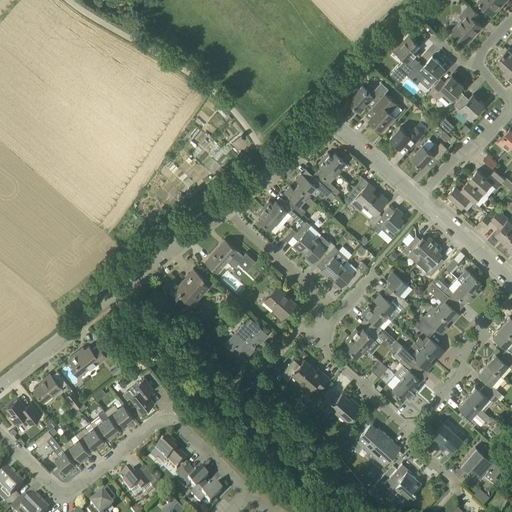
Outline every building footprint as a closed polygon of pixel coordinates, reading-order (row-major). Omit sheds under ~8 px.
[(476,0),(471,6),(480,14),(485,8),(478,2),(476,0)] [(493,15),(505,0),(479,0),(478,2),(485,8),(493,15)] [(467,44),(479,30),(478,29),(481,24),(475,19),(480,14),(471,6),(470,5),(459,17),(462,19),(452,30),(467,44)] [(407,75),(419,61),(414,57),(418,52),(415,49),(420,44),(409,35),(396,50),(406,59),(399,67),(398,66),(391,74),(399,82),(406,74),(407,75)] [(506,69),(511,62),(511,48),(509,47),(497,61),(506,69)] [(443,65),(433,56),(424,66),(419,61),(407,75),(417,84),(426,74),(432,79),(437,74),(440,77),(449,66),(445,63),(443,65)] [(511,62),(506,69),(502,74),(511,82),(511,62)] [(464,86),(452,75),(445,82),(441,78),(430,91),(439,99),(446,105),(464,86)] [(368,102),(373,106),(385,93),(388,88),(381,82),(371,94),(362,86),(353,96),(349,101),(360,111),(368,102)] [(385,93),(373,106),(372,107),(377,111),(370,119),(369,119),(381,130),(395,115),(390,111),(397,104),(385,93)] [(484,104),(473,94),(469,98),(464,94),(455,104),(471,119),(484,104)] [(424,133),(416,125),(412,131),(408,128),(405,131),(400,127),(390,138),(401,147),(405,143),(410,148),(424,133)] [(508,150),(511,146),(511,145),(511,128),(510,127),(498,142),(508,150)] [(445,132),(441,137),(446,142),(451,137),(445,132)] [(449,139),(453,143),(457,138),(453,134),(451,137),(449,139)] [(448,148),(441,142),(438,146),(435,143),(429,149),(423,144),(412,157),(422,167),(432,156),(437,160),(448,148)] [(346,162),(334,152),(331,155),(327,152),(322,158),(337,172),(346,162)] [(493,167),(497,162),(488,154),(484,158),(493,167)] [(330,191),(334,186),(329,181),(337,172),(322,158),(316,164),(320,168),(317,171),(319,172),(315,177),(330,191)] [(469,179),(483,192),(492,183),(495,186),(497,187),(501,182),(492,174),(487,178),(478,169),(469,179)] [(492,174),(501,182),(505,178),(496,169),(492,174)] [(308,179),(301,173),(295,179),(299,182),(296,185),(307,195),(316,186),(326,195),(330,191),(315,177),(312,175),(308,179)] [(353,182),(351,184),(355,188),(364,179),(359,174),(353,182)] [(368,182),(364,179),(355,188),(349,195),(342,202),(347,206),(350,202),(360,211),(364,206),(365,206),(375,195),(371,192),(375,188),(368,182)] [(483,192),(469,179),(464,184),(462,182),(458,186),(456,184),(456,185),(470,198),(474,202),(483,192)] [(305,210),(299,205),(307,195),(296,185),(293,189),(290,185),(284,192),(289,197),(285,201),(292,207),(301,215),(305,210)] [(462,207),(470,198),(456,185),(447,194),(462,207)] [(330,191),(326,195),(331,199),(334,195),(330,191)] [(387,199),(381,194),(378,197),(375,195),(365,206),(374,214),(368,221),(373,225),(372,226),(372,227),(390,207),(389,206),(381,215),(377,211),(387,199)] [(287,210),(276,201),(275,200),(272,203),(269,200),(263,206),(278,220),(287,210)] [(270,229),(278,220),(263,206),(258,212),(261,216),(258,219),(270,229)] [(302,224),(305,221),(306,220),(301,215),(292,207),(288,211),(302,224)] [(394,210),(390,207),(372,227),(378,232),(385,224),(393,231),(391,233),(393,236),(401,228),(398,225),(403,220),(399,217),(403,213),(396,207),(394,210)] [(511,221),(498,210),(491,217),(490,219),(500,228),(495,233),(504,241),(511,232),(511,221)] [(487,213),(479,222),(484,227),(490,219),(491,217),(487,213)] [(315,240),(320,234),(305,221),(302,224),(296,232),(293,236),(297,240),(292,246),(298,251),(302,248),(305,251),(315,240)] [(287,242),(293,236),(296,232),(291,228),(283,238),(287,242)] [(511,232),(504,241),(505,241),(503,244),(511,251),(511,232)] [(435,242),(429,236),(426,240),(422,237),(418,241),(414,237),(402,250),(416,262),(421,256),(422,257),(435,242)] [(330,241),(324,248),(315,240),(305,251),(308,253),(305,257),(311,263),(322,250),(326,254),(321,261),(334,247),(334,246),(335,245),(330,241)] [(221,244),(205,261),(217,272),(230,256),(246,270),(255,260),(246,252),(243,256),(226,241),(223,246),(221,244)] [(441,263),(438,261),(437,259),(439,256),(441,254),(438,251),(441,247),(435,242),(422,257),(431,265),(426,271),(431,275),(444,260),(443,260),(441,263)] [(333,276),(343,265),(333,256),(338,250),(334,247),(321,261),(325,265),(320,271),(326,276),(330,273),(333,276)] [(449,272),(451,270),(458,262),(453,258),(445,268),(449,272)] [(349,286),(362,271),(367,266),(362,262),(352,273),(343,265),(333,276),(336,278),(333,282),(339,288),(344,282),(349,286)] [(209,286),(201,279),(203,277),(193,268),(178,285),(176,283),(168,291),(176,298),(179,294),(192,305),(209,286)] [(476,296),(481,289),(478,286),(481,283),(466,269),(457,279),(461,282),(476,296)] [(404,307),(408,303),(398,294),(407,284),(392,271),(387,277),(390,280),(387,284),(388,285),(384,289),(390,294),(404,307)] [(440,305),(436,310),(447,320),(450,317),(454,320),(459,314),(451,306),(454,301),(443,291),(433,282),(428,287),(441,298),(441,301),(439,303),(440,305)] [(476,296),(461,282),(452,291),(447,286),(443,291),(454,301),(458,297),(464,302),(467,298),(470,302),(476,296)] [(281,318),(295,303),(276,286),(264,300),(275,309),(273,311),(281,318)] [(385,298),(380,293),(374,299),(378,303),(375,306),(386,316),(395,307),(400,311),(404,307),(390,294),(385,298)] [(369,325),(374,330),(378,326),(386,316),(375,306),(372,309),(368,306),(363,312),(373,321),(369,325)] [(447,320),(436,310),(427,320),(422,315),(418,319),(421,322),(431,330),(433,332),(437,328),(442,333),(448,327),(444,323),(447,320)] [(511,318),(510,316),(501,326),(511,335),(511,318)] [(268,334),(250,318),(245,324),(243,322),(224,344),(237,355),(241,350),(248,356),(255,349),(254,348),(255,346),(255,345),(255,344),(259,341),(261,342),(268,334)] [(374,330),(369,325),(365,330),(363,328),(359,332),(356,328),(350,334),(366,348),(374,338),(379,343),(383,339),(374,330)] [(492,336),(505,347),(511,338),(511,335),(501,326),(492,336)] [(357,357),(366,348),(350,334),(345,341),(349,344),(345,347),(357,357)] [(444,351),(429,337),(424,342),(419,337),(415,341),(421,347),(420,347),(432,357),(435,354),(438,357),(444,351)] [(408,350),(402,345),(397,350),(403,356),(417,369),(421,365),(427,370),(433,363),(429,360),(432,357),(420,347),(421,347),(415,341),(408,350)] [(107,356),(98,345),(92,349),(89,346),(81,352),(79,350),(67,359),(72,365),(70,367),(78,376),(91,366),(92,367),(107,356)] [(511,352),(507,348),(499,357),(495,353),(487,363),(499,374),(508,365),(511,368),(511,352)] [(397,350),(392,355),(399,360),(403,356),(397,350)] [(415,392),(421,386),(417,383),(420,379),(413,374),(417,369),(403,356),(399,360),(404,365),(408,370),(400,379),(415,392)] [(300,364),(293,359),(280,373),(287,379),(293,374),(309,389),(313,385),(318,389),(328,378),(321,371),(319,373),(314,369),(304,360),(300,364)] [(378,359),(376,362),(370,369),(375,373),(383,364),(378,359)] [(490,384),(499,374),(487,363),(478,373),(490,384)] [(379,377),(385,369),(387,367),(383,364),(375,373),(379,377)] [(43,402),(44,401),(61,388),(50,373),(43,379),(44,380),(33,389),(43,402)] [(154,402),(147,394),(154,389),(144,377),(123,394),(128,399),(130,397),(135,404),(133,406),(139,414),(145,409),(146,411),(150,408),(149,406),(154,402)] [(410,398),(415,392),(400,379),(392,388),(403,399),(406,395),(410,398)] [(501,393),(492,385),(488,390),(483,386),(480,390),(475,386),(467,396),(479,407),(487,397),(493,402),(501,393)] [(70,413),(83,403),(73,390),(65,396),(70,402),(65,406),(70,413)] [(337,398),(331,392),(322,402),(334,413),(336,411),(347,421),(360,407),(354,400),(352,402),(348,399),(342,393),(337,398)] [(479,407),(467,396),(458,406),(462,409),(458,414),(465,421),(472,426),(476,422),(481,425),(485,421),(486,420),(490,416),(479,407)] [(25,407),(18,398),(6,408),(11,413),(10,414),(11,414),(7,417),(13,425),(23,416),(29,424),(41,415),(31,402),(25,407)] [(134,418),(123,404),(117,408),(114,404),(107,409),(116,420),(118,418),(124,426),(134,418)] [(116,420),(107,409),(105,411),(103,410),(98,414),(99,415),(93,421),(101,432),(103,430),(109,437),(119,429),(113,422),(116,420)] [(101,432),(93,421),(90,423),(85,427),(78,432),(86,443),(89,441),(95,449),(105,441),(99,433),(101,432)] [(370,423),(351,445),(358,452),(363,446),(384,465),(400,447),(379,428),(377,430),(370,423)] [(448,454),(454,447),(461,439),(443,423),(432,435),(444,445),(441,448),(448,454)] [(44,445),(48,441),(47,440),(52,436),(48,430),(34,441),(38,447),(42,443),(44,445)] [(80,461),(90,453),(84,445),(86,443),(78,432),(75,434),(78,438),(73,442),(70,438),(63,444),(72,455),(74,453),(80,461)] [(176,452),(172,448),(175,445),(167,438),(155,451),(166,462),(167,461),(176,470),(186,460),(177,450),(176,452)] [(72,455),(63,444),(60,446),(59,445),(54,449),(55,450),(48,456),(52,460),(54,458),(65,472),(75,464),(69,457),(72,455)] [(489,459),(482,453),(483,452),(475,446),(459,465),(467,471),(470,467),(481,477),(486,471),(493,478),(502,468),(491,457),(489,459)] [(409,500),(415,493),(414,491),(421,482),(410,473),(401,465),(402,463),(384,483),(402,498),(404,496),(409,500)] [(195,474),(189,467),(184,472),(179,478),(176,480),(186,489),(190,485),(195,489),(203,481),(203,482),(207,477),(199,469),(195,474)] [(16,477),(8,469),(1,476),(0,474),(0,491),(2,490),(16,477)] [(134,476),(129,470),(119,478),(130,492),(137,487),(140,491),(149,484),(152,487),(157,483),(146,470),(141,474),(139,472),(134,476)] [(15,493),(23,484),(16,477),(2,490),(0,491),(0,498),(4,503),(5,502),(10,508),(20,498),(15,493)] [(214,483),(209,487),(203,482),(203,481),(195,489),(190,494),(200,503),(204,499),(209,504),(222,491),(214,483)] [(87,511),(104,511),(105,511),(111,507),(109,504),(115,499),(106,488),(100,493),(102,495),(90,504),(92,507),(87,511)] [(377,490),(372,494),(376,498),(381,494),(377,490)] [(31,511),(41,502),(33,495),(25,503),(20,498),(10,508),(14,511),(31,511)] [(183,501),(178,506),(183,511),(184,511),(189,507),(186,504),(183,501)] [(46,511),(48,510),(41,502),(31,511),(46,511)] [(183,511),(178,506),(174,502),(164,511),(183,511)]
